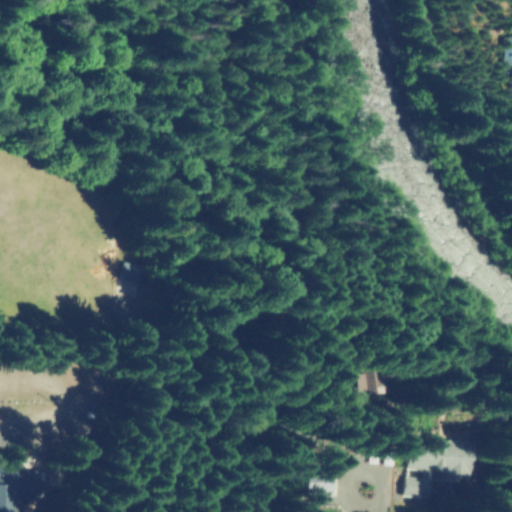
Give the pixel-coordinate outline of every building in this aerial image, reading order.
[(141,267),(119,261),(114,278),(136,284),(141,267)] [(347,372),(347,396),(367,395),(366,372),(347,372)] [(418,498),(420,473),(458,476),(461,441),(398,436),(395,469),(413,470),(413,477),(395,476),(393,496),(418,498)] [(29,466),(0,466),(0,511),(9,511),(9,500),(29,499),(29,466)] [(324,497),(325,468),(299,468),(298,497),(324,497)]
